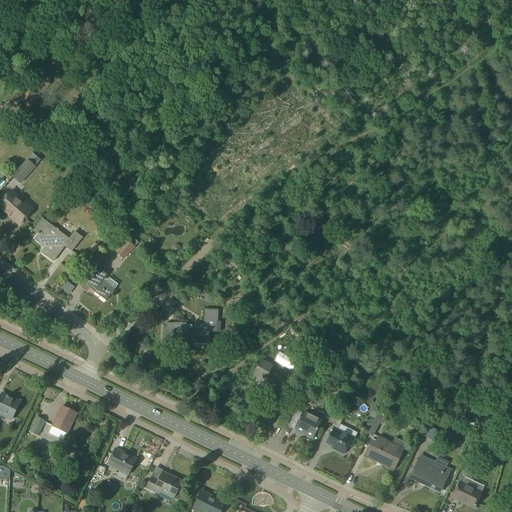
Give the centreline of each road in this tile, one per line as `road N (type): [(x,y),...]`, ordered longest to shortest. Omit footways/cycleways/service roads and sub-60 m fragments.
road 1 (track): [(511,27),(366,130),(235,11),(244,0)]
road 2 (tertiary): [(315,493),(83,380)]
road 3 (residential): [(83,380),(90,338),(0,268)]
